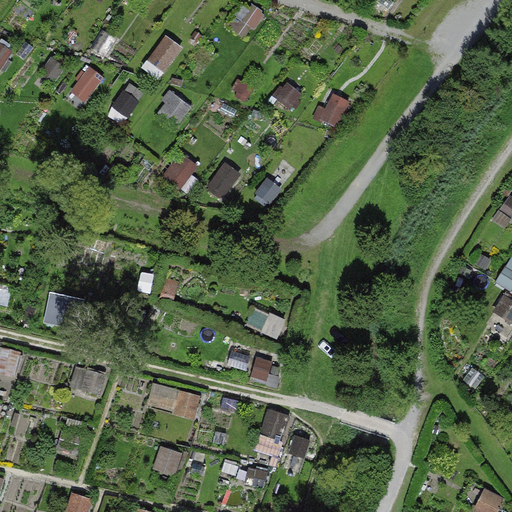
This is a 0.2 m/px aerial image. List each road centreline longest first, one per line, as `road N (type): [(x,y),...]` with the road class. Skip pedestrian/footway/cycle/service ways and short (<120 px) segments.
road 1 (track): [(497,0),(331,223),(301,246),(0,164)]
road 2 (track): [(0,337),(405,433)]
